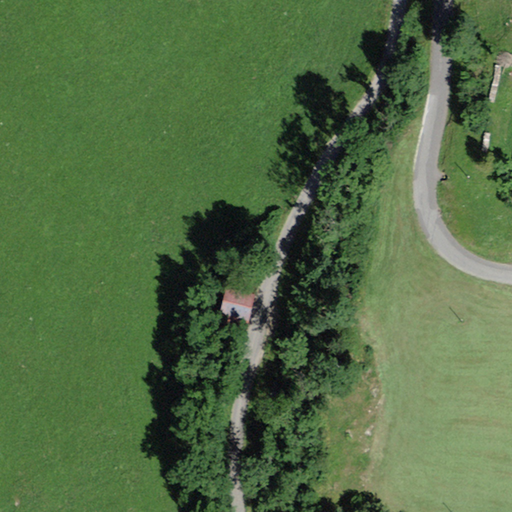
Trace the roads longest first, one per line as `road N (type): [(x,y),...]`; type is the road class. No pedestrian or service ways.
road 1 (unclassified): [(399,0),(382,77),(322,164),(278,254),(237,431),(240,511)]
road 2 (residential): [(445,0),(425,192),(430,216),(462,259),(511,272)]
